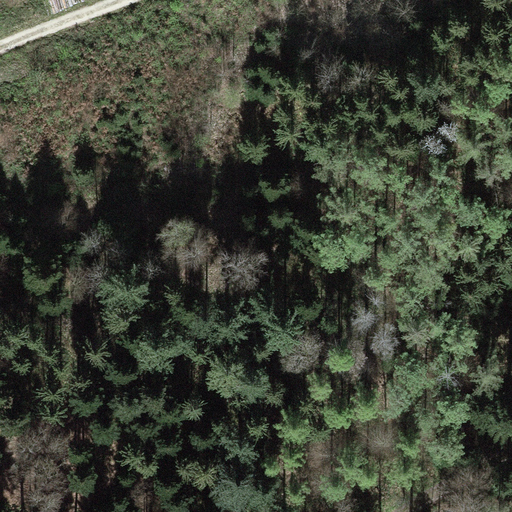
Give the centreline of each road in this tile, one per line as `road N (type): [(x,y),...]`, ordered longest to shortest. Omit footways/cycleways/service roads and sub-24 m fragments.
road 1 (track): [(115,0),(0,44)]
road 2 (track): [(402,511),(511,456)]
